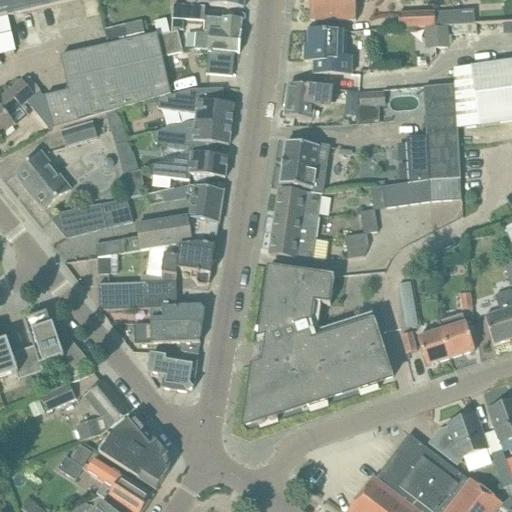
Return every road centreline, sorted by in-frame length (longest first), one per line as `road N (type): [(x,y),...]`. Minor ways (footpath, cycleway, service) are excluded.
road 1 (unclassified): [(204,451),(270,0)]
road 2 (residential): [(264,496),(288,454),(308,438),(511,367)]
road 3 (residential): [(204,451),(45,270)]
